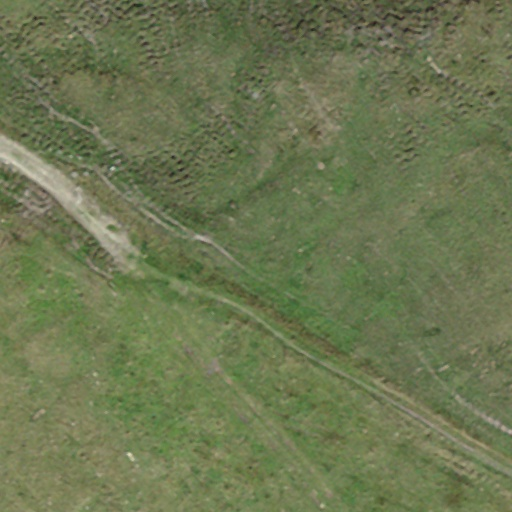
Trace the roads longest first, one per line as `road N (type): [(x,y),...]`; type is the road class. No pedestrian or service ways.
road 1 (track): [(140,264),(209,381),(324,511)]
road 2 (track): [(0,155),(32,162),(140,264)]
